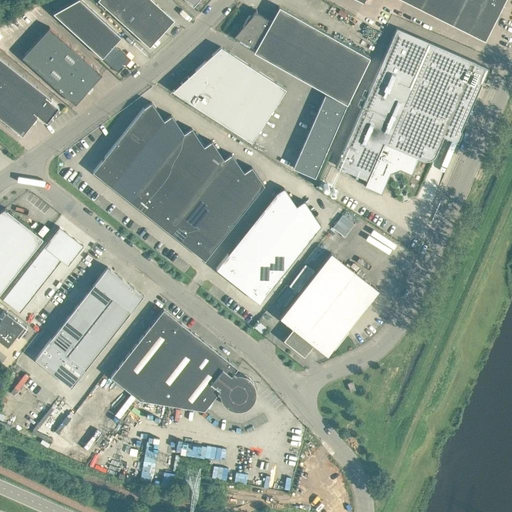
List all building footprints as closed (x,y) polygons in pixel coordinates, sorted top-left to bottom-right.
[(174,19),(153,0),(98,0),(149,46),(174,19)] [(404,0),(485,40),(505,0),(359,0),(363,2),(364,0),(404,0)] [(120,50),(114,44),(118,39),(77,1),(53,13),(118,71),(117,72),(118,73),(123,67),(122,67),(123,65),(124,66),(124,67),(127,64),(131,59),(126,55),(127,54),(123,51),(123,52),(122,54),(119,51),(120,50)] [(370,57),(279,6),(278,7),(280,8),(273,21),(256,12),(257,10),(256,10),(252,15),(250,14),(248,17),(243,26),(233,37),(234,37),(235,36),(258,49),(257,51),(255,50),(254,51),(344,102),(370,57)] [(102,73),(49,26),(22,57),(75,104),(102,73)] [(417,157),(421,159),(422,159),(424,159),(426,160),(428,159),(429,159),(431,158),(432,157),(434,156),(435,154),(436,153),(443,135),(458,142),(462,133),(461,130),(489,67),(397,27),(336,166),(367,179),(365,184),(364,183),(363,184),(380,191),(379,192),(380,192),(390,171),(399,167),(412,172),(411,171),(417,157)] [(286,88),(221,46),(172,90),(252,141),(286,88)] [(51,98),(0,56),(0,86),(38,115),(46,122),(59,106),(50,99),(51,98)] [(38,115),(0,86),(0,116),(22,135),(38,115)] [(347,103),(325,94),(293,167),(315,177),(347,103)] [(112,186),(164,120),(152,101),(144,107),(93,171),(112,186)] [(130,200),(184,133),(171,114),(164,120),(112,186),(130,200)] [(149,215),(204,146),(192,127),(184,133),(130,200),(149,215)] [(167,230),(223,159),(211,140),(204,146),(149,215),(167,230)] [(186,244),(243,172),(231,154),(223,159),(167,230),(186,244)] [(205,259),(264,184),(251,167),(243,172),(186,244),(205,259)] [(235,283),(296,206),(284,187),(276,192),(216,268),(235,283)] [(259,303),(321,225),(304,201),(296,206),(235,283),(259,303)] [(6,208),(5,207),(0,210),(0,292),(43,238),(7,210),(6,210),(5,208),(6,208)] [(60,226),(44,246),(52,252),(67,232),(60,226)] [(60,258),(75,238),(67,232),(52,252),(60,258)] [(83,245),(75,238),(60,258),(61,259),(68,265),(83,245)] [(44,246),(39,252),(56,266),(61,259),(60,258),(52,252),(44,246)] [(39,252),(34,259),(51,272),(56,266),(39,252)] [(327,354),(378,289),(331,252),(280,317),(284,319),(285,317),(295,325),(284,339),(304,355),(316,341),(325,349),(323,351),(327,354)] [(34,259),(29,265),(46,279),(51,272),(34,259)] [(29,265),(23,272),(40,285),(46,279),(29,265)] [(107,291),(120,276),(107,266),(95,282),(107,291)] [(40,285),(23,271),(18,278),(35,292),(40,285)] [(119,301),(132,285),(120,276),(107,291),(113,296),(119,301)] [(35,292),(18,278),(13,284),(30,298),(35,292)] [(113,296),(107,291),(95,282),(86,293),(104,307),(107,304),(113,296)] [(30,298),(13,284),(8,291),(25,305),(30,298)] [(143,294),(132,285),(119,301),(131,310),(143,294)] [(25,305),(8,291),(2,298),(20,311),(25,305)] [(104,307),(86,293),(77,304),(95,319),(100,312),(104,307)] [(131,310),(119,301),(113,296),(107,304),(125,318),(131,310)] [(85,331),(87,329),(94,320),(95,319),(77,304),(67,317),(85,331)] [(107,304),(104,307),(100,312),(119,326),(125,318),(107,304)] [(192,330),(187,327),(163,308),(110,375),(139,398),(192,330)] [(18,337),(27,327),(6,311),(0,318),(0,338),(7,345),(15,335),(18,337)] [(100,312),(95,319),(94,320),(112,334),(119,326),(100,312)] [(85,331),(67,317),(58,328),(76,342),(81,337),(85,331)] [(112,334),(94,320),(87,329),(105,343),(112,334)] [(76,342),(58,328),(49,340),(58,347),(67,354),(74,346),(76,342)] [(87,329),(85,331),(81,337),(99,351),(105,343),(87,329)] [(238,366),(192,330),(139,398),(204,409),(218,391),(220,393),(220,395),(221,396),(221,397),(222,399),(222,400),(223,401),(225,403),(226,404),(227,405),(228,406),(229,406),(231,407),(233,408),(235,408),(237,409),(239,409),(241,408),(242,408),(244,408),(245,407),(246,407),(247,406),(248,405),(250,404),(251,403),(252,402),(253,401),(253,399),(254,398),(254,397),(255,396),(255,394),(255,393),(256,392),(256,391),(256,390),(255,388),(255,387),(255,386),(254,384),(254,383),(253,382),(252,381),(252,380),(251,379),(250,378),(248,376),(246,375),(245,374),(242,374),(240,373),(238,373),(236,373),(234,372),(238,366)] [(81,337),(76,342),(74,346),(92,360),(99,351),(81,337)] [(44,365),(58,347),(49,340),(35,358),(44,365)] [(92,360),(74,346),(67,354),(76,361),(85,368),(92,360)] [(53,372),(67,354),(58,347),(44,365),(53,372)] [(62,379),(76,361),(67,354),(53,372),(62,379)] [(71,386),(85,368),(76,361),(62,379),(71,386)] [(356,389),(353,381),(347,383),(351,391),(356,389)] [(0,413),(0,426),(8,431),(13,420),(0,413)]
